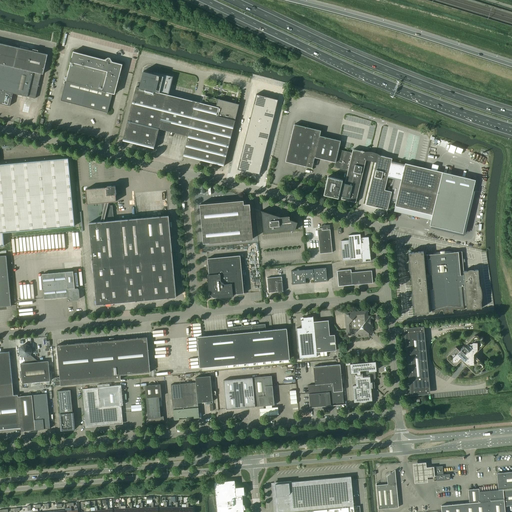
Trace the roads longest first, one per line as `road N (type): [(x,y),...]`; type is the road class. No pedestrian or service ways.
road 1 (track): [(511,296),(500,257),(505,145),(90,0)]
road 2 (unclassified): [(0,450),(399,412)]
road 3 (motorway): [(203,0),(358,72),(511,128)]
road 4 (motorway): [(511,115),(372,65),(232,0)]
road 5 (unclassified): [(387,296),(376,226),(183,172)]
road 6 (unknown): [(376,226),(462,238),(474,215),(472,170),(388,154),(386,131)]
road 7 (unknown): [(395,238),(471,255),(483,301),(479,313),(409,319),(397,270)]
road 8 (secondary): [(0,490),(253,466)]
road 9 (secondary): [(252,457),(0,480)]
road 10 (unknown): [(223,182),(247,86),(255,83),(282,93),(262,191)]
road 11 (motorway): [(511,65),(290,0)]
road 12 (unclassified): [(0,332),(195,313)]
road 13 (unclassified): [(195,313),(387,296)]
road 14 (unclassified): [(0,128),(183,172)]
road 15 (unknown): [(52,107),(65,52),(76,46),(125,61),(112,120)]
road 16 (unknown): [(117,157),(135,66),(145,61),(200,74)]
road 17 (secondary): [(401,442),(252,457)]
road 18 (secondary): [(253,466),(402,453)]
road 19 (unclassified): [(195,313),(183,172)]
